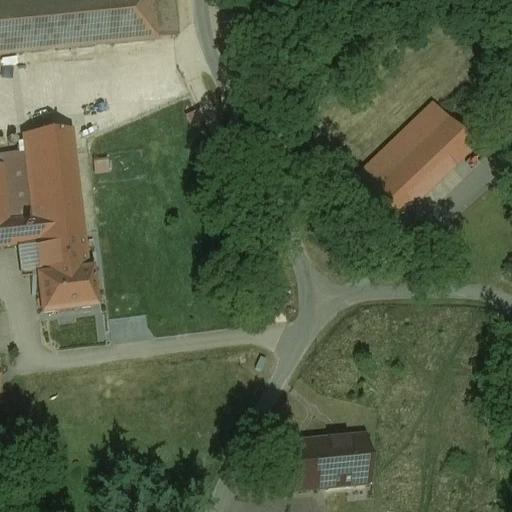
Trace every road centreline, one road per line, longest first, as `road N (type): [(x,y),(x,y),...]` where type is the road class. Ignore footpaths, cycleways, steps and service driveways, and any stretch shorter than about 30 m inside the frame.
road 1 (unclassified): [(201,0),(211,56),(315,301)]
road 2 (residential): [(216,511),(315,301)]
road 3 (unclassified): [(315,301),(463,295),(511,308)]
